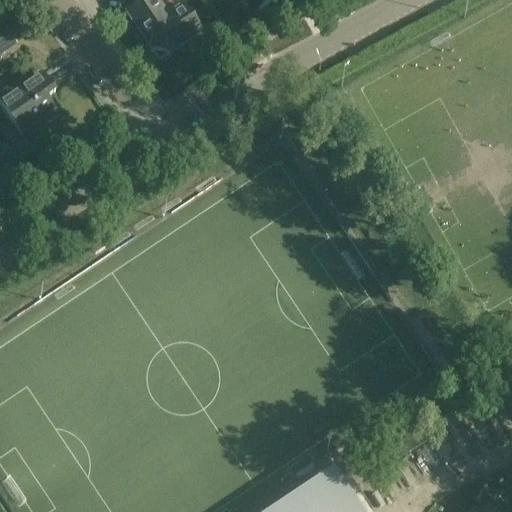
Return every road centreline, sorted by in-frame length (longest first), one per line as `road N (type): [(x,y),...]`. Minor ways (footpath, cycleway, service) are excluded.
road 1 (tertiary): [(157,148),(409,0)]
road 2 (tertiary): [(0,252),(157,148)]
road 3 (residential): [(157,148),(60,0)]
